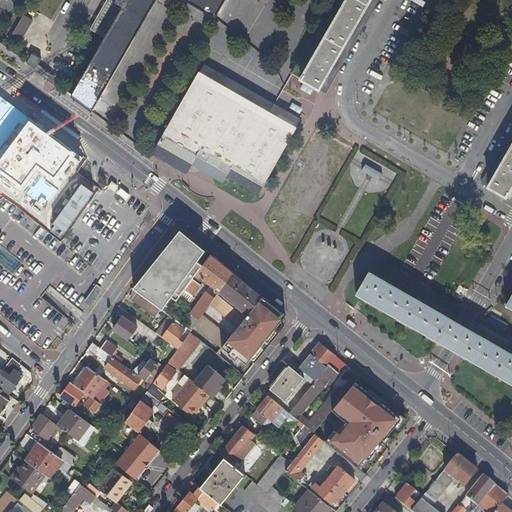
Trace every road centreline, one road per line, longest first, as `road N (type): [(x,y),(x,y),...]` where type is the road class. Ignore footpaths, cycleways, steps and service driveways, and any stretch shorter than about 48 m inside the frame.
road 1 (residential): [(313,310),(152,511)]
road 2 (residential): [(180,204),(52,377)]
road 3 (primary): [(313,310),(180,204)]
road 4 (primary): [(420,396),(313,310)]
road 5 (residential): [(350,511),(435,410)]
